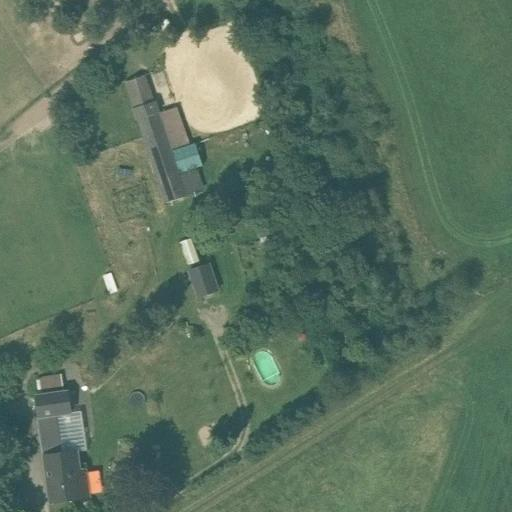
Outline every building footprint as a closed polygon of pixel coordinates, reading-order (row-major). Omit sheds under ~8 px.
[(145,76),(126,82),(135,108),(135,109),(154,103),(153,102),(145,76)] [(159,113),(155,101),(153,102),(154,103),(135,109),(135,108),(133,109),(137,120),(139,119),(158,177),(176,170),(170,151),(157,113),(159,113)] [(159,113),(157,113),(170,151),(189,144),(176,107),(159,113)] [(176,170),(158,177),(167,203),(185,197),(176,170)] [(208,264),(190,270),(199,297),(217,291),(208,264)] [(153,352),(168,413),(208,402),(198,362),(215,358),(210,338),(153,352)] [(62,377),(37,381),(39,396),(64,392),(62,377)] [(77,451),(56,454),(54,443),(60,443),(56,415),(71,413),(68,392),(64,392),(39,396),(36,396),(39,417),(45,456),(52,502),(89,497),(85,469),(79,470),(77,451)]
